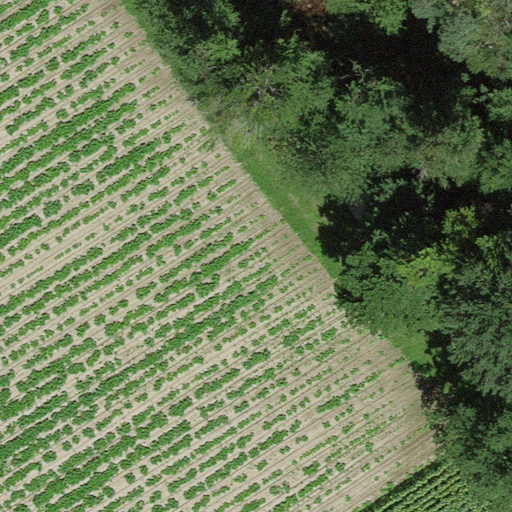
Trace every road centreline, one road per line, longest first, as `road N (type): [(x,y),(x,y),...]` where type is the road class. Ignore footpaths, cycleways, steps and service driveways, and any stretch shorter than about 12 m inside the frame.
road 1 (track): [(511,394),(342,220),(189,0)]
road 2 (track): [(342,220),(474,81),(511,28)]
